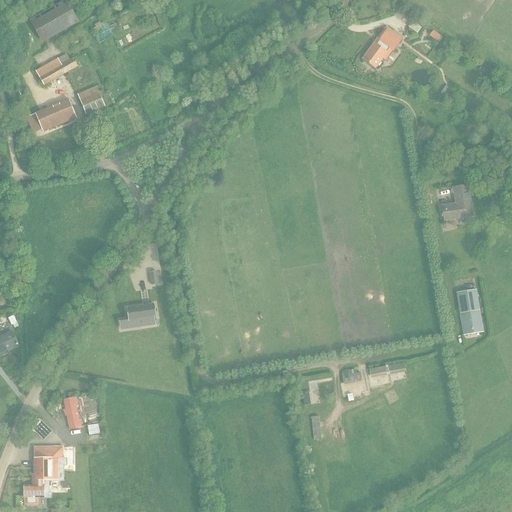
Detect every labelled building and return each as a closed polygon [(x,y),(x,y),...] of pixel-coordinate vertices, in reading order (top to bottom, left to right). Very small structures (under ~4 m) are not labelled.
[(64,0),(30,20),(43,43),(79,22),(66,0),(64,0)] [(409,27),(417,33),(421,28),(413,22),(409,27)] [(389,48),(392,50),(401,38),(386,27),(377,39),(378,40),(375,44),(374,43),(362,59),(375,68),(389,48)] [(430,36),(436,40),(439,36),(433,31),(430,36)] [(74,59),(72,60),(68,54),(58,59),(59,60),(37,73),(44,85),(73,69),(78,66),(74,59)] [(98,95),(96,90),(79,97),(81,102),(87,115),(104,107),(98,95)] [(28,117),(36,135),(78,117),(70,98),(28,117)] [(441,205),(444,220),(473,215),(468,184),(452,187),(455,203),(441,205)] [(16,285),(21,283),(15,264),(8,266),(12,277),(13,277),(16,285)] [(454,283),(463,335),(483,331),(475,280),(454,283)] [(128,321),(141,319),(142,327),(155,325),(154,317),(156,317),(154,304),(126,308),(128,321)] [(0,337),(0,353),(18,345),(12,332),(0,337)] [(388,366),(389,375),(405,372),(404,363),(388,366)] [(371,378),(387,375),(385,366),(369,369),(366,370),(367,374),(370,374),(371,378)] [(342,376),(344,385),(362,381),(360,372),(342,376)] [(309,392),(302,394),(304,405),(311,404),(309,392)] [(63,401),(70,429),(81,426),(76,406),(78,406),(75,397),(63,401)] [(318,415),(312,416),(315,433),(321,433),(318,415)] [(101,433),(100,434),(98,418),(85,420),(86,426),(87,426),(90,441),(102,439),(101,433)] [(64,481),(64,479),(63,446),(34,446),(35,486),(24,486),(24,496),(24,503),(27,506),(36,506),(39,504),(39,496),(51,496),(51,493),(49,493),(49,481),(64,481)]
